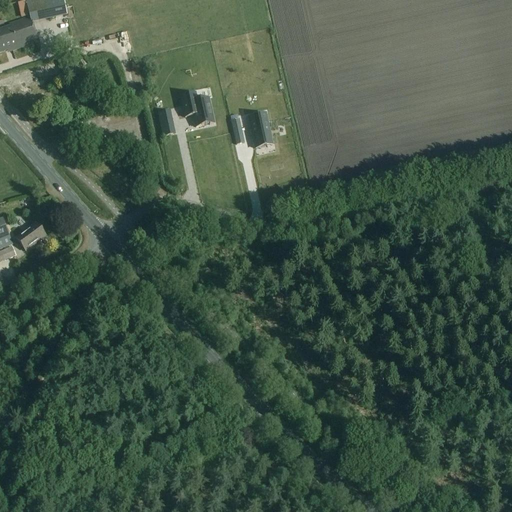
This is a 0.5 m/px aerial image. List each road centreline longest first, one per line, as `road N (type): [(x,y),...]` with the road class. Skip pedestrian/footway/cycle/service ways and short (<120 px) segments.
road 1 (unclassified): [(107,241),(165,202),(275,226),(511,180)]
road 2 (secondary): [(370,511),(262,411),(107,241)]
road 3 (secondary): [(107,241),(0,116)]
